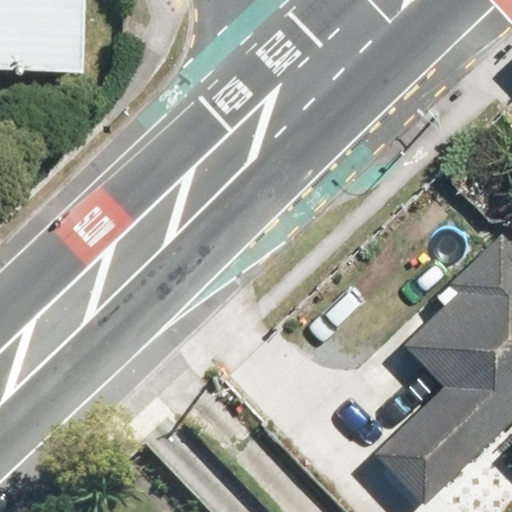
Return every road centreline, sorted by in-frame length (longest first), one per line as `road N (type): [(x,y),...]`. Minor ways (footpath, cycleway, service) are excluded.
road 1 (secondary): [(0,377),(345,47)]
road 2 (unknown): [(79,301),(287,511)]
